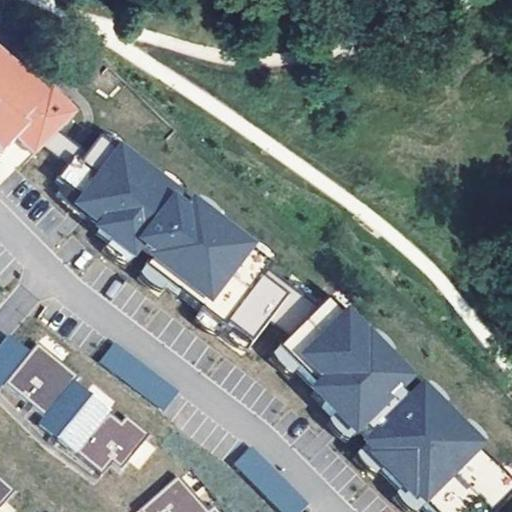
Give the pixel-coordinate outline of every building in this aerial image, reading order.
[(0,154),(2,156),(16,142),(33,158),(39,152),(57,134),(73,117),(50,94),(46,98),(0,57),(0,154)] [(57,134),(39,152),(65,171),(55,184),(62,189),(86,157),(57,134)] [(141,251),(152,260),(183,219),(171,210),(177,202),(98,142),(86,157),(62,189),(90,211),(84,219),(99,231),(95,236),(131,264),(141,251)] [(90,211),(62,189),(55,198),(84,219),(90,211)] [(224,330),(249,348),(266,326),(291,292),(267,273),(268,271),(189,211),(183,219),(152,260),(142,273),(177,299),(177,298),(198,314),(198,315),(222,333),(224,330)] [(316,311),(291,292),(266,326),(286,341),(316,311)] [(357,433),(367,443),(404,407),(394,397),(405,386),(323,304),(316,311),(286,341),(274,353),(314,393),(309,397),(333,421),(339,415),(357,433)] [(0,386),(30,350),(8,333),(0,343),(0,386)] [(99,364),(163,412),(178,392),(114,344),(99,364)] [(78,379),(37,345),(4,385),(45,418),(39,425),(95,471),(105,459),(120,471),(148,437),(125,418),(120,424),(73,386),(78,379)] [(404,407),(367,443),(361,450),(370,459),(367,462),(408,503),(411,500),(422,511),(495,511),(511,496),(511,493),(474,455),(475,454),(426,404),(424,406),(415,396),(404,407)] [(357,433),(339,415),(333,421),(351,440),(357,433)] [(232,466),(277,511),(299,511),(306,505),(250,449),(232,466)] [(215,511),(213,508),(208,511),(206,511),(176,478),(138,511),(137,511),(215,511)] [(0,508),(14,492),(0,480),(0,508)]
